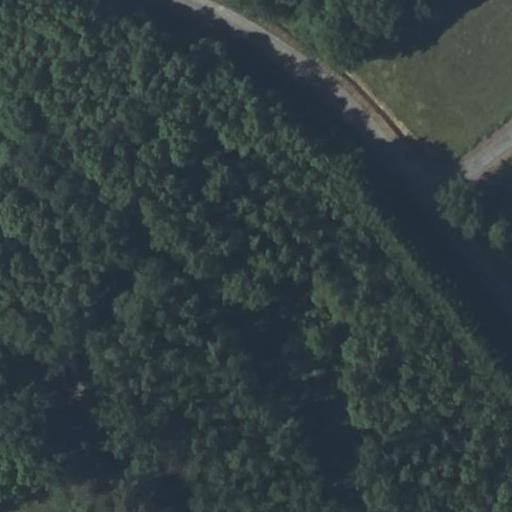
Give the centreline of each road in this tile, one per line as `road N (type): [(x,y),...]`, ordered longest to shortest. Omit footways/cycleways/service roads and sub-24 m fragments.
road 1 (unclassified): [(181,0),(288,55),(370,129),(433,203)]
road 2 (track): [(214,511),(82,418),(9,393)]
road 3 (unclassified): [(433,203),(511,303)]
